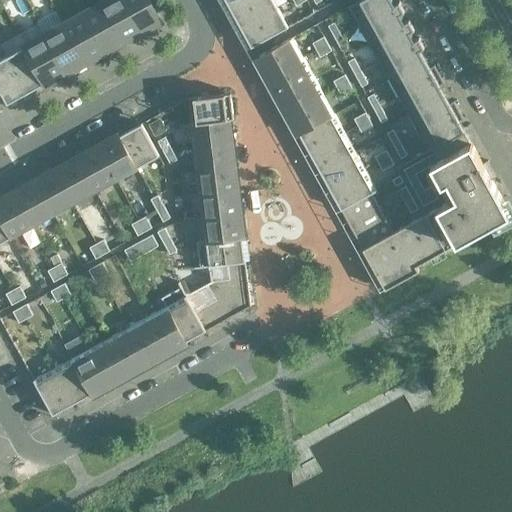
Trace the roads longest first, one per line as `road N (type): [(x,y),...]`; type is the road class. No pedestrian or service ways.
road 1 (residential): [(0,406),(28,450),(56,450),(265,335)]
road 2 (residential): [(187,0),(200,40),(185,59),(0,161)]
road 3 (residential): [(433,0),(500,121),(511,124)]
